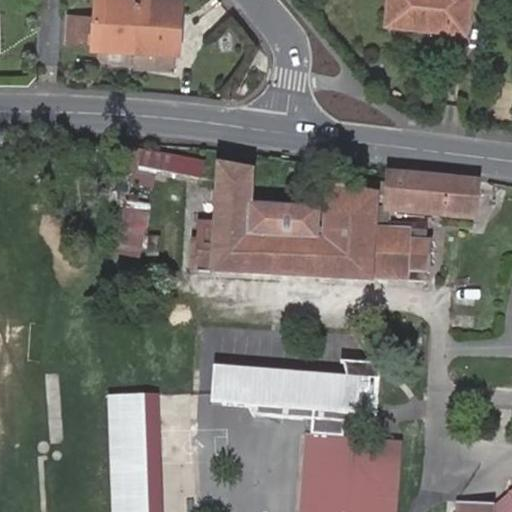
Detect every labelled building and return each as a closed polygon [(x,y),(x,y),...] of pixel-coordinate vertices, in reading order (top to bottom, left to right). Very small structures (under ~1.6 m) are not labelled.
[(62,0),(42,0),(39,88),(59,88),(62,0)] [(415,22),(414,29),(460,34),(463,0),(385,0),(383,18),(415,22)] [(175,52),(177,4),(99,2),(98,26),(66,25),(65,49),(130,52),(130,71),(166,72),(167,52),(175,52)] [(382,24),(414,29),(415,22),(383,18),(382,24)] [(203,163),(142,152),(139,169),(158,172),(200,180),(203,163)] [(155,189),(158,172),(139,169),(114,164),(112,181),(155,189)] [(432,274),(434,240),(428,240),(429,230),(391,228),(376,227),(378,206),(392,208),(473,216),(477,182),(387,173),(386,184),(349,180),(348,191),(329,187),(326,216),(321,216),(321,210),(252,206),(254,172),(219,166),(216,224),(205,223),(204,246),(215,246),(214,253),(204,253),(199,252),(198,274),(349,281),(373,282),(373,281),(426,283),(427,274),(432,274)] [(150,215),(155,189),(112,181),(107,206),(124,209),(149,214),(150,215)] [(391,228),(392,208),(378,206),(376,227),(391,228)] [(140,260),(149,214),(124,209),(116,255),(140,260)] [(157,252),(158,238),(149,237),(148,251),(157,252)] [(371,314),(373,282),(349,281),(347,312),(371,314)] [(363,378),(363,363),(343,361),(351,377),(363,378)] [(397,511),(402,443),(377,441),(356,440),(358,427),(360,403),(379,417),(381,373),(393,374),(394,365),(382,364),(363,363),(363,378),(351,377),(216,368),(213,405),(251,407),(258,417),(303,420),(313,420),(312,436),(307,436),(300,511),(397,511)] [(147,511),(143,394),(105,396),(110,511),(147,511)] [(377,441),(379,417),(360,403),(358,427),(356,440),(377,441)] [(312,436),(313,420),(303,420),(307,436),(312,436)] [(285,463),(286,432),(241,431),(241,462),(285,463)] [(511,511),(511,490),(495,505),(494,511),(511,511)] [(494,511),(495,505),(457,502),(456,511),(494,511)]
